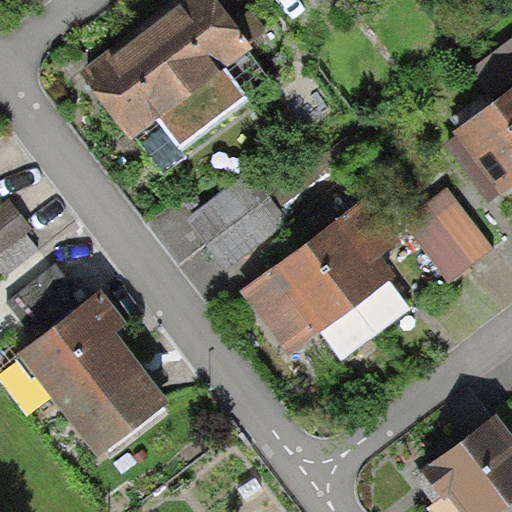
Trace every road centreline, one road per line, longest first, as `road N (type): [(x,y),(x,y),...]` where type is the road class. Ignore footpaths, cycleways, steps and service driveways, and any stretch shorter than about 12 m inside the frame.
road 1 (residential): [(311,478),(0,66)]
road 2 (residential): [(311,478),(511,334)]
